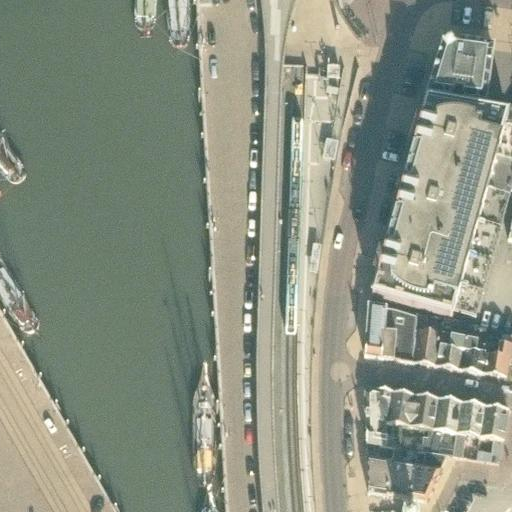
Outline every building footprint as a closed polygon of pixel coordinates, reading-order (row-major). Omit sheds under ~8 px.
[(484,108),(493,52),(449,46),(449,45),(441,50),(442,51),(427,100),(452,104),(453,96),(462,97),(460,105),(484,108)] [(407,149),(413,151),(407,171),(509,199),(511,188),(511,120),(425,105),(419,127),(413,125),(410,137),(416,138),(416,139),(410,138),(407,149)] [(395,215),(389,235),(491,263),(509,199),(407,171),(401,191),(396,189),(392,201),(398,202),(398,203),(392,202),(389,213),(395,215)] [(371,278),(377,279),(371,300),(450,322),(452,315),(475,322),(491,263),(389,235),(384,255),(378,253),(375,265),(380,267),(380,268),(374,266),(371,278)] [(413,368),(416,320),(395,314),(368,310),(364,361),(413,368)] [(439,351),(441,339),(441,338),(425,336),(426,322),(416,318),(416,320),(413,368),(436,372),(439,351)] [(459,375),(464,344),(441,339),(439,351),(436,372),(459,375)] [(494,351),(487,350),(483,379),(506,382),(511,353),(511,340),(501,339),(498,355),(493,354),(494,351)] [(483,379),(487,350),(476,348),(477,346),(464,344),(459,375),(483,379)] [(365,397),(365,424),(381,426),(386,427),(391,397),(369,394),(365,397)] [(401,431),(410,432),(414,401),(391,397),(386,427),(393,429),(391,435),(391,438),(398,440),(397,446),(398,447),(401,431)] [(419,456),(429,458),(437,404),(414,401),(410,432),(427,435),(426,442),(422,441),(419,456)] [(429,458),(446,460),(453,461),(462,408),(437,404),(429,458)] [(485,411),(462,408),(453,461),(461,463),(465,441),(480,443),(485,411)] [(508,415),(485,411),(480,443),(492,445),(490,458),(477,456),(475,465),(499,468),(508,415)] [(381,426),(365,424),(366,448),(379,449),(386,451),(393,451),(397,452),(398,447),(397,446),(398,440),(391,438),(391,435),(380,433),(381,426)] [(379,449),(366,448),(367,461),(368,496),(386,499),(392,456),(387,456),(386,464),(377,462),(379,449)] [(393,451),(392,456),(386,499),(408,502),(413,468),(399,466),(401,453),(397,452),(393,451)] [(446,460),(429,458),(419,456),(419,457),(424,458),(422,470),(413,468),(408,502),(426,505),(441,473),(446,460)]
